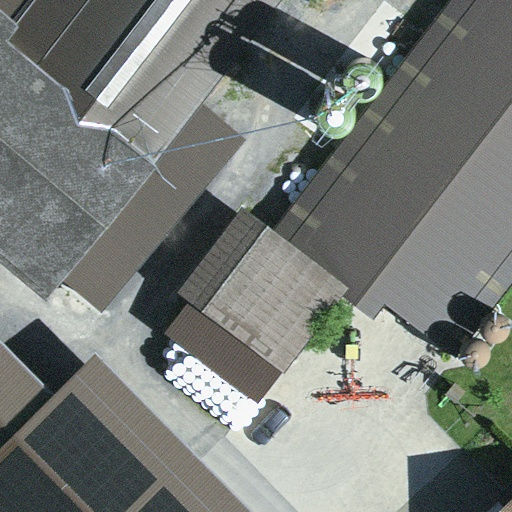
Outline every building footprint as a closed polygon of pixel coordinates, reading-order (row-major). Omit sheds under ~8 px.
[(0,0),(0,45),(35,0),(0,0)] [(35,0),(0,45),(0,50),(159,175),(205,118),(295,0),(35,0)] [(511,0),(460,0),(275,243),(348,299),(341,307),(376,333),(390,315),(457,365),(511,293),(511,0)] [(0,275),(48,316),(63,293),(159,175),(0,50),(0,275)] [(245,150),(205,118),(159,175),(63,293),(103,325),(245,150)] [(242,221),(179,306),(285,384),(341,307),(348,299),(275,243),(242,221)] [(15,324),(0,341),(0,511),(41,511),(123,414),(15,324)] [(510,343),(509,338),(506,334),(502,332),(497,330),(492,331),(488,332),(484,335),(482,340),(481,344),(481,349),(484,353),(487,357),(491,359),(496,360),(501,358),(505,356),(508,352),(510,348),(510,343)] [(490,369),(488,364),(485,360),(481,358),(477,356),(472,357),(467,358),(464,361),(461,366),(460,370),(461,375),(463,379),(466,383),(471,385),(476,386),(480,384),(485,382),(488,378),(489,374),(490,369)]
